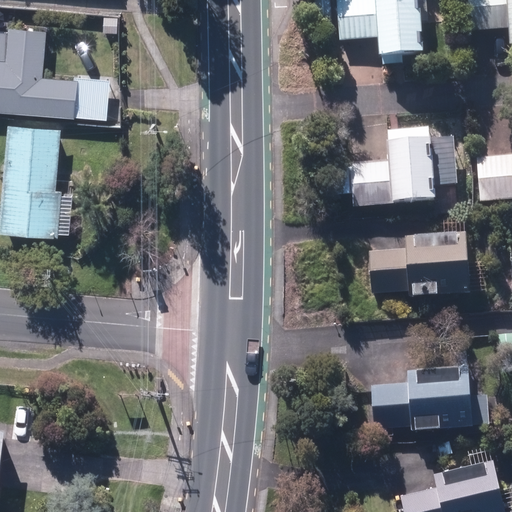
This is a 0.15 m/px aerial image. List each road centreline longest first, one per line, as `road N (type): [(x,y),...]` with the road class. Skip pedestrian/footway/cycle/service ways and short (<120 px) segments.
road 1 (residential): [(511,90),(236,107)]
road 2 (residential): [(233,333),(0,314)]
road 3 (secondary): [(233,333),(236,107)]
road 4 (secondary): [(217,511),(233,333)]
